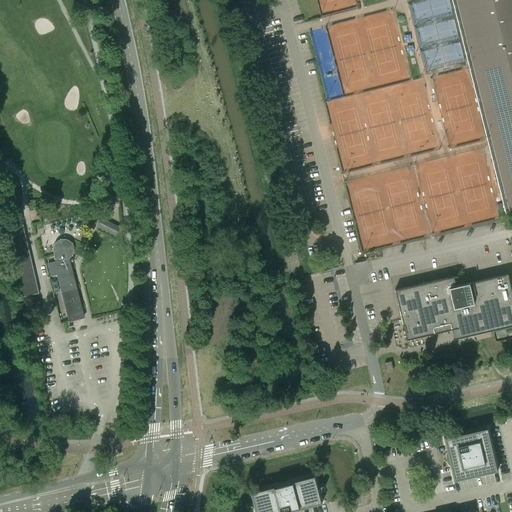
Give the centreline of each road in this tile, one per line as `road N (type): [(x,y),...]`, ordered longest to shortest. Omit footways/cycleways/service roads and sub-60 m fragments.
road 1 (secondary): [(159,262),(141,108),(118,0)]
road 2 (unclassified): [(176,464),(356,421),(378,401)]
road 3 (secondary): [(176,464),(159,262)]
road 4 (secondary): [(159,262),(150,462)]
road 5 (secondary): [(150,462),(0,502)]
road 6 (secondary): [(0,509),(149,478)]
